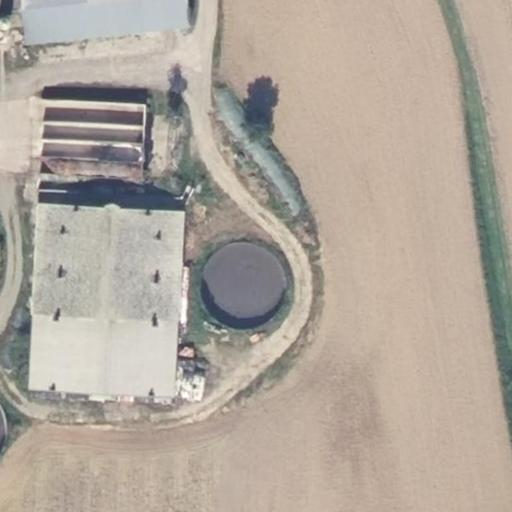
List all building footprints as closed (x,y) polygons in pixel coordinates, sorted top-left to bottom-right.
[(0,0),(0,11),(35,6),(34,0),(0,0)] [(34,0),(35,6),(36,14),(101,2),(101,0),(34,0)] [(205,20),(202,0),(119,0),(101,2),(36,14),(41,42),(205,20)] [(146,102),(44,100),(43,170),(77,171),(77,163),(129,164),(129,184),(145,184),(146,102)] [(186,209),(38,203),(33,321),(180,327),(186,209)]
